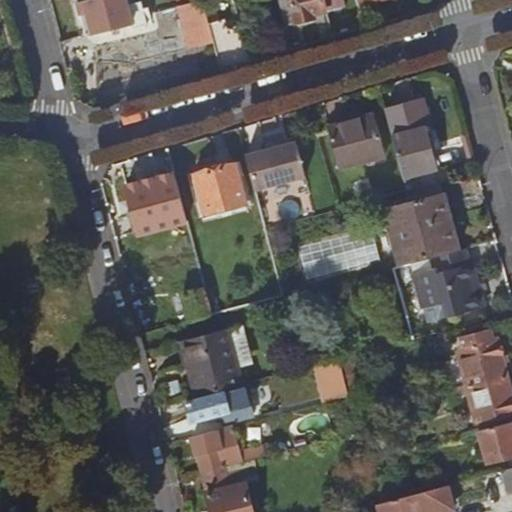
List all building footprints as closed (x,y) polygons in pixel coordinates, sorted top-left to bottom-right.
[(128,0),(102,0),(80,6),(89,39),(136,27),(137,31),(151,27),(145,4),(130,8),(128,0)] [(282,0),(289,27),(318,19),(317,15),(329,12),(326,0),(282,0)] [(211,29),(219,60),(249,52),(246,44),(242,45),(238,31),(228,34),(225,25),(211,29)] [(422,176),(434,173),(436,173),(426,133),(433,131),(432,128),(430,129),(424,104),(388,113),(409,194),(425,190),(422,176)] [(330,129),(341,171),(387,159),(376,118),(330,129)] [(299,143),(279,149),(270,151),(250,156),(259,191),(308,179),(299,143)] [(198,176),(208,216),(249,206),(239,165),(198,176)] [(425,190),(437,186),(434,173),(422,176),(425,190)] [(141,236),(190,223),(177,175),(128,188),(141,236)] [(402,266),(458,251),(444,197),(388,212),(402,266)] [(453,265),(416,275),(425,309),(461,299),(457,287),(459,287),(453,265)] [(185,325),(215,317),(208,290),(179,300),(185,325)] [(392,313),(361,322),(365,339),(396,331),(392,313)] [(228,332),(237,362),(248,359),(239,328),(228,332)] [(228,332),(185,343),(191,366),(199,398),(244,386),(237,362),(228,332)] [(471,390),(510,379),(499,340),(460,351),(471,390)] [(184,368),(191,366),(185,343),(178,345),(184,368)] [(358,374),(354,357),(340,361),(345,378),(358,374)] [(511,387),(510,379),(471,390),(480,423),(511,414),(511,387)] [(247,387),(188,404),(194,424),(253,407),(247,387)] [(511,422),(482,431),(490,463),(511,456),(511,422)] [(195,438),(205,475),(228,469),(242,465),(252,462),(250,451),(239,453),(233,429),(218,433),(218,432),(195,438)] [(252,462),(267,458),(264,448),(250,451),(252,462)] [(228,469),(205,475),(213,511),(254,511),(248,485),(233,488),(228,469)] [(511,469),(497,473),(500,482),(505,481),(509,496),(511,495),(511,469)] [(380,510),(380,511),(445,511),(456,509),(450,486),(379,505),(380,510)]
